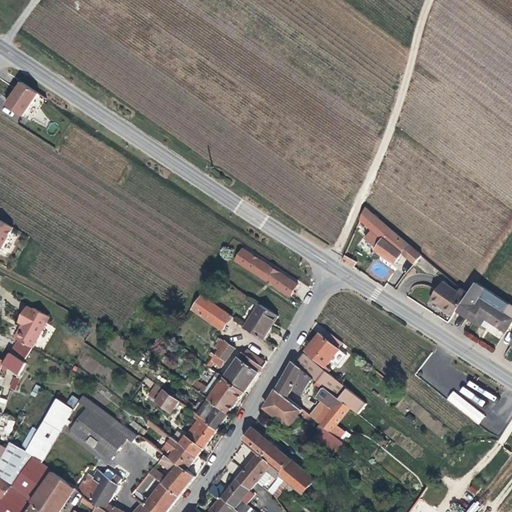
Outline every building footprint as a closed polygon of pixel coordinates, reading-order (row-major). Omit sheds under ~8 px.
[(24,83),(9,105),(26,117),(41,95),(24,83)] [(360,218),(373,230),(382,237),(401,252),(406,243),(365,208),(360,218)] [(0,248),(12,227),(0,220),(0,248)] [(370,234),(379,241),(382,237),(373,230),(370,234)] [(401,252),(382,237),(379,241),(375,248),(395,263),(401,252)] [(421,254),(406,243),(401,252),(413,264),(421,254)] [(298,284),(242,248),(235,260),(290,296),(298,284)] [(344,254),(341,259),(353,267),(355,262),(344,254)] [(454,314),(457,310),(465,298),(457,292),(441,282),(430,299),(454,314)] [(505,331),(506,328),(511,319),(511,306),(475,282),(468,293),(465,298),(457,310),(479,325),(484,318),(505,331)] [(460,288),(457,292),(465,298),(468,293),(460,288)] [(222,330),(232,316),(201,294),(191,308),(222,330)] [(157,303),(152,310),(159,315),(161,312),(170,319),(173,314),(157,303)] [(277,315),(259,304),(244,327),(262,339),(277,315)] [(33,309),(27,306),(18,322),(22,324),(25,325),(17,340),(18,340),(32,348),(50,316),(34,308),(33,309)] [(15,338),(17,340),(25,325),(22,324),(15,338)] [(467,331),(465,335),(491,353),(494,349),(467,331)] [(329,332),(324,337),(338,348),(342,343),(329,332)] [(319,333),(305,350),(306,351),(325,366),(339,349),(338,348),(324,337),(319,333)] [(225,361),(235,347),(220,337),(219,339),(217,337),(215,341),(217,342),(214,347),(218,349),(214,354),(225,361)] [(24,361),(32,348),(18,340),(11,353),(24,361)] [(247,350),(244,354),(260,365),(263,361),(247,350)] [(330,370),(325,366),(306,351),(304,354),(325,370),(328,373),(330,370)] [(244,354),(241,352),(224,377),(245,391),(262,366),(260,365),(244,354)] [(27,363),(24,361),(11,353),(10,353),(5,362),(3,364),(18,373),(20,374),(27,363)] [(313,378),(317,381),(325,370),(304,354),(303,353),(295,363),(313,378)] [(221,367),(225,361),(214,354),(211,360),(213,361),(221,367)] [(292,361),(281,380),(292,388),(302,395),(313,378),(295,363),(292,361)] [(325,370),(317,381),(324,386),(333,394),(342,384),(328,373),(325,370)] [(229,414),(245,391),(224,377),(217,372),(206,386),(201,393),(209,398),(229,414)] [(16,378),(14,377),(10,388),(16,390),(19,379),(16,378)] [(192,387),(201,393),(206,386),(197,380),(196,381),(192,387)] [(281,380),(275,389),(287,398),(292,388),(281,380)] [(188,392),(192,387),(184,381),(180,386),(188,392)] [(321,390),(324,386),(317,381),(314,384),(321,390)] [(150,392),(157,398),(163,389),(156,384),(150,392)] [(347,388),(342,384),(333,394),(339,399),(347,388)] [(324,386),(321,390),(316,395),(322,400),(332,408),(328,414),(320,424),(330,431),(350,407),(339,399),(333,394),(324,386)] [(366,403),(347,388),(339,399),(350,407),(358,413),(366,403)] [(171,412),(180,401),(177,398),(163,389),(157,398),(156,400),(155,401),(171,412)] [(275,389),(265,407),(289,426),(299,413),(302,409),(287,398),(275,389)] [(452,391),(446,400),(479,424),(485,415),(452,391)] [(148,395),(156,400),(157,398),(150,392),(148,395)] [(135,439),(138,435),(128,427),(85,395),(80,402),(88,408),(72,429),(112,459),(128,438),(133,442),(135,439)] [(179,395),(177,398),(180,401),(192,410),(195,407),(179,395)] [(72,396),(67,404),(76,409),(80,402),(72,396)] [(217,429),(229,414),(209,398),(204,405),(199,401),(195,407),(192,410),(195,412),(200,416),(217,429)] [(34,456),(42,462),(76,409),(67,404),(59,399),(39,430),(26,451),(34,456)] [(318,405),(328,414),(332,408),(322,400),(318,405)] [(310,416),(320,424),(328,414),(318,405),(310,416)] [(317,427),(320,424),(310,416),(302,409),(299,413),(317,427)] [(197,419),(187,433),(204,446),(217,429),(200,416),(197,419)] [(132,420),(128,427),(138,435),(143,428),(132,420)] [(146,423),(162,435),(164,432),(149,420),(146,423)] [(346,444),(330,431),(320,424),(317,427),(313,433),(339,454),(346,444)] [(20,447),(26,451),(39,430),(33,427),(20,447)] [(243,441),(258,452),(281,471),(291,460),(252,427),(243,441)] [(162,435),(169,440),(171,437),(164,432),(162,435)] [(204,446),(187,433),(179,443),(197,456),(204,446)] [(187,469),(197,456),(179,443),(171,437),(169,440),(161,450),(165,453),(172,459),(178,463),(187,469)] [(13,486),(34,456),(26,451),(20,447),(11,441),(8,447),(5,453),(0,460),(0,475),(5,480),(13,486)] [(276,477),(279,475),(281,471),(258,452),(243,470),(257,481),(262,485),(271,473),(276,477)] [(159,461),(167,466),(172,459),(165,453),(159,461)] [(66,480),(42,462),(34,456),(13,486),(36,503),(45,509),(66,480)] [(452,463),(464,473),(470,466),(458,456),(452,463)] [(167,466),(172,471),(178,463),(172,459),(167,466)] [(281,471),(279,475),(280,476),(293,486),(302,493),(314,478),(291,460),(281,471)] [(195,475),(187,469),(178,463),(172,471),(167,478),(163,482),(180,495),(195,475)] [(155,476),(163,482),(167,478),(153,467),(149,472),(155,476)] [(108,468),(104,473),(108,476),(118,483),(122,478),(108,468)] [(104,482),(108,476),(104,473),(98,469),(94,476),(104,482)] [(243,470),(227,490),(221,498),(234,509),(242,500),(241,499),(249,490),(257,481),(243,470)] [(149,472),(136,489),(142,494),(155,476),(149,472)] [(104,482),(94,476),(90,473),(79,490),(93,501),(104,482)] [(108,476),(104,482),(93,501),(99,506),(105,509),(109,503),(120,485),(118,483),(108,476)] [(288,493),(293,486),(280,476),(268,491),(276,497),(282,489),(288,493)] [(0,503),(13,486),(5,480),(0,487),(0,503)] [(61,511),(77,488),(66,480),(45,509),(49,511),(61,511)] [(153,511),(166,511),(180,495),(163,482),(150,500),(145,506),(153,511)] [(434,506),(435,507),(446,493),(430,482),(420,497),(434,506)] [(209,489),(219,497),(221,498),(227,490),(219,484),(216,487),(212,484),(209,489)] [(0,503),(0,511),(29,511),(36,503),(13,486),(0,503)] [(142,503),(145,506),(150,500),(142,494),(136,489),(132,495),(142,503)] [(254,494),(249,490),(241,499),(242,500),(246,503),(254,494)] [(209,510),(211,511),(213,511),(214,511),(232,511),(234,509),(221,498),(219,497),(209,510)] [(429,511),(434,506),(420,497),(409,511),(429,511)] [(237,511),(257,511),(246,503),(242,500),(234,509),(237,511)] [(36,503),(29,511),(49,511),(45,509),(36,503)] [(125,511),(109,503),(105,509),(108,511),(125,511)] [(153,511),(145,506),(142,503),(134,511),(153,511)]
